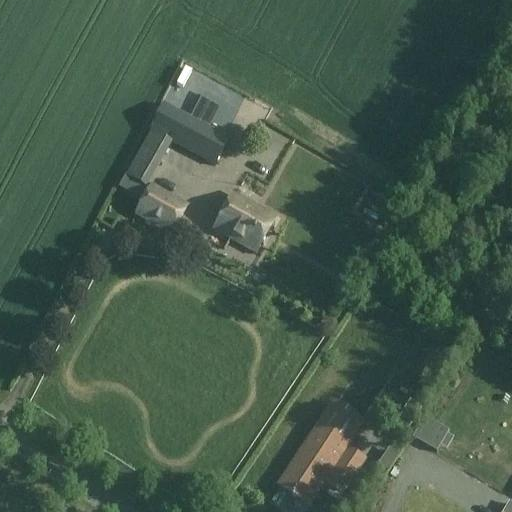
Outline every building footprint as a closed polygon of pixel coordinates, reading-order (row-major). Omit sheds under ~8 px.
[(149,133),(217,167),(231,140),(224,137),(229,126),(196,110),(192,119),(163,105),(149,133)] [(146,190),(166,155),(145,143),(125,178),(146,190)] [(133,217),(172,240),(190,208),(151,185),(133,217)] [(234,198),(214,231),(255,256),(275,223),(234,198)] [(152,283),(159,272),(146,264),(139,275),(152,283)] [(331,409),(280,486),(291,493),(289,495),(296,499),(298,497),(308,504),(326,478),(330,480),(328,484),(342,493),(362,463),(348,454),(345,458),(341,455),(359,427),(347,419),(348,417),(345,415),(344,417),(331,409)] [(436,454),(440,448),(447,436),(448,433),(440,429),(428,449),(436,454)]
